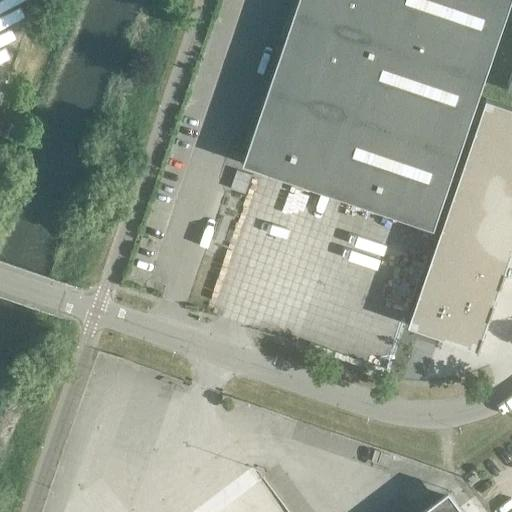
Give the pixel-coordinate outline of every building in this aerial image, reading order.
[(297,0),(241,163),(433,228),(510,0),(297,0)] [(511,107),(486,98),(475,131),(511,143),(511,107)] [(511,143),(475,131),(464,163),(511,179),(511,143)] [(511,179),(464,163),(453,195),(511,215),(511,179)] [(441,227),(511,251),(511,253),(511,215),(453,195),(442,227),(441,227)] [(441,227),(430,259),(501,284),(505,271),(504,271),(511,253),(511,251),(441,227)] [(430,259),(419,291),(490,316),(494,303),(493,303),(499,286),(500,286),(501,284),(430,259)] [(419,291),(408,325),(477,348),(476,350),(478,351),(483,335),(482,335),(488,318),(489,319),(490,316),(419,291)] [(465,511),(448,489),(417,511),(465,511)]
